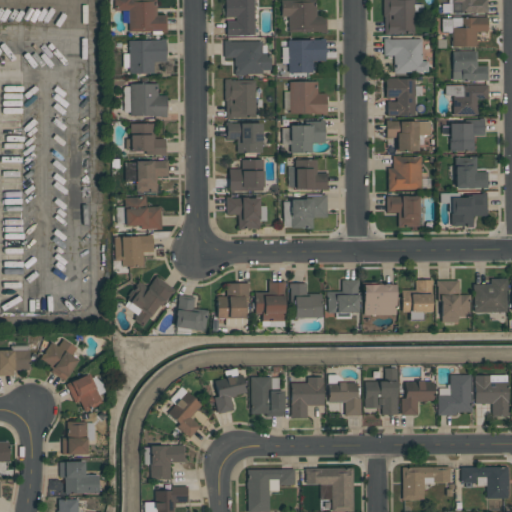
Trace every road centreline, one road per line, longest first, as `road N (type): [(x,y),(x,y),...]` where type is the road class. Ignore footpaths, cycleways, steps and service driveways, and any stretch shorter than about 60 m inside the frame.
road 1 (residential): [(198,252),(511,249)]
road 2 (residential): [(232,449),(511,447)]
road 3 (residential): [(195,0),(198,252)]
road 4 (residential): [(354,0),(359,249)]
